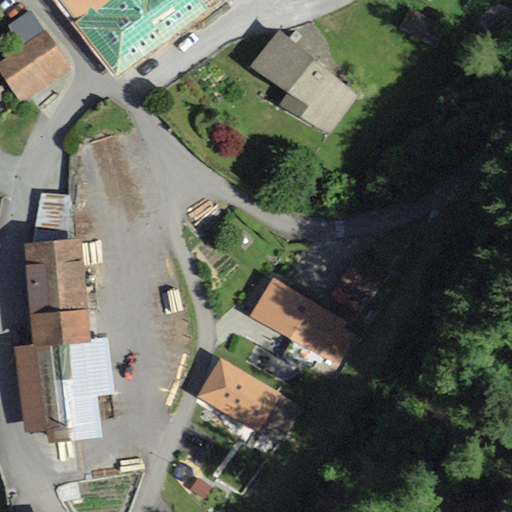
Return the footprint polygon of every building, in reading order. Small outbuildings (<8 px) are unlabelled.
[(208,0),(43,0),(122,87),(213,5),(208,0)] [(511,0),(468,0),(497,31),(511,17),(511,0)] [(362,94),(277,29),(250,64),(286,92),(280,99),(329,137),(362,94)] [(34,35),(0,57),(0,89),(12,108),(61,77),(34,35)] [(86,234),(26,240),(36,340),(96,334),(86,234)] [(390,274),(361,253),(341,282),(370,302),(390,274)] [(360,327),(273,279),(254,314),(341,362),(360,327)] [(96,334),(36,340),(17,342),(25,424),(104,416),(96,334)] [(275,381),(222,353),(202,390),(255,418),(275,381)] [(253,450),(197,418),(176,455),(231,487),(253,450)]
